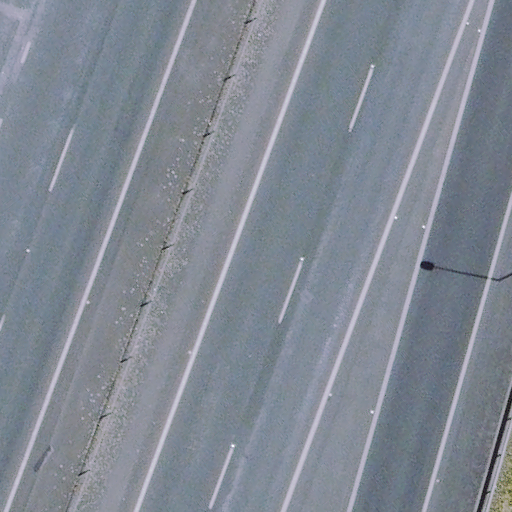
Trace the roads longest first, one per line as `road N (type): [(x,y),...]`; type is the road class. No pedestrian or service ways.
road 1 (motorway): [(419,0),(225,511)]
road 2 (motorway): [(492,0),(364,511)]
road 3 (motorway): [(0,384),(133,0)]
road 4 (motorway): [(0,257),(117,0)]
